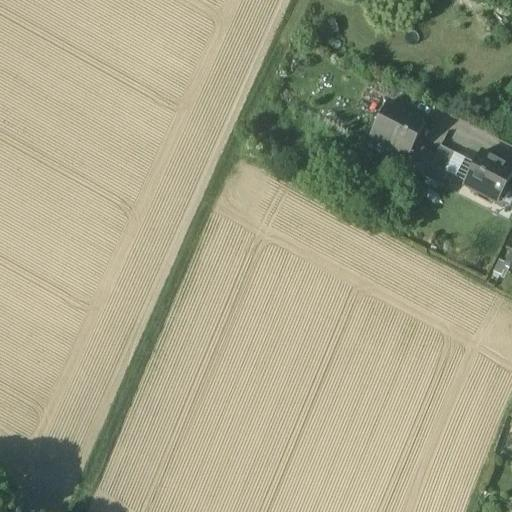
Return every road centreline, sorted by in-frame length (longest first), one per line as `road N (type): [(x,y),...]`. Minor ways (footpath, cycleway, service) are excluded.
road 1 (track): [(72,511),(300,0)]
road 2 (residential): [(511,154),(397,94)]
